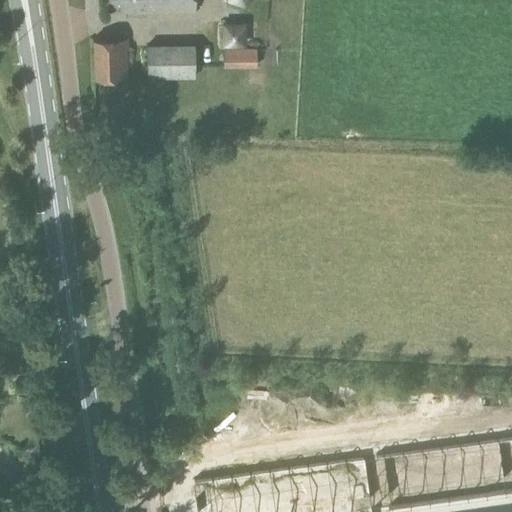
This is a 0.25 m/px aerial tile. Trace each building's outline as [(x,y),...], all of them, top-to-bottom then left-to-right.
[(195,12),(195,0),(106,0),(107,12),(195,12)] [(257,48),(245,48),(245,23),(223,23),(225,49),(222,49),(223,67),(256,66),(257,48)] [(126,38),(94,39),(95,79),(127,78),(126,38)] [(195,43),(147,45),(147,78),(194,77),(195,43)] [(511,434),(193,480),(197,511),(372,511),(373,511),(511,492),(511,434)]
